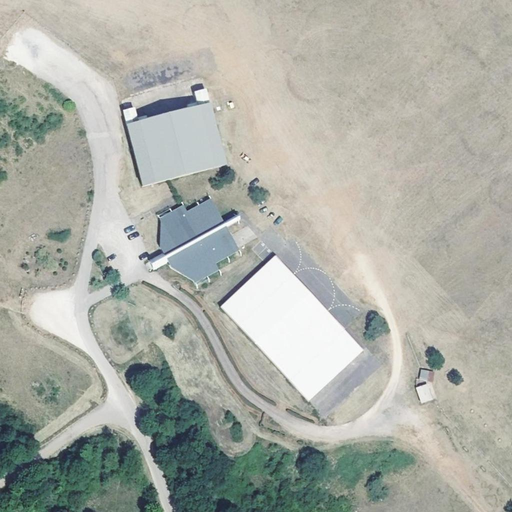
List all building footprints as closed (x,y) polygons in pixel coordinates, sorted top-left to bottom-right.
[(122,114),(141,190),(225,170),(206,94),(195,97),(198,111),(137,125),(133,112),(122,114)] [(159,218),(161,220),(160,247),(163,251),(148,259),(154,269),(167,261),(170,268),(194,281),(195,283),(219,270),(216,263),(239,250),(211,199),(187,211),(183,205),(159,218)] [(227,226),(240,220),(238,216),(225,221),(227,226)] [(275,256),(220,307),(309,401),(364,350),(275,256)] [(432,381),(433,371),(420,369),(419,380),(432,381)] [(427,384),(415,388),(421,404),(432,400),(427,384)]
